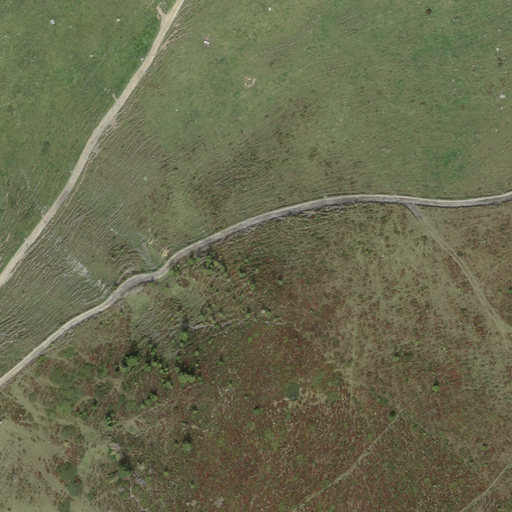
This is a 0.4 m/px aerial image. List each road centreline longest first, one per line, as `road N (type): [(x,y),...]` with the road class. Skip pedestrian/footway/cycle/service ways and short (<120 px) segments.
road 1 (track): [(511,195),(490,204),(342,196),(253,220),(131,282),(0,382)]
road 2 (track): [(180,0),(57,204),(0,279)]
